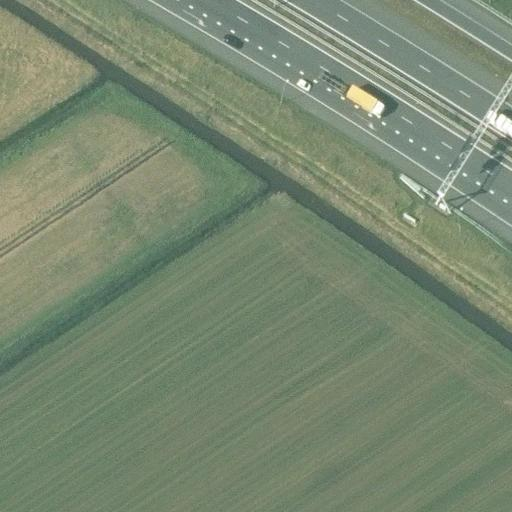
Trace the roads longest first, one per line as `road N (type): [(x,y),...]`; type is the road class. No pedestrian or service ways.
road 1 (motorway): [(205,0),(511,190)]
road 2 (motorway): [(511,133),(304,0)]
